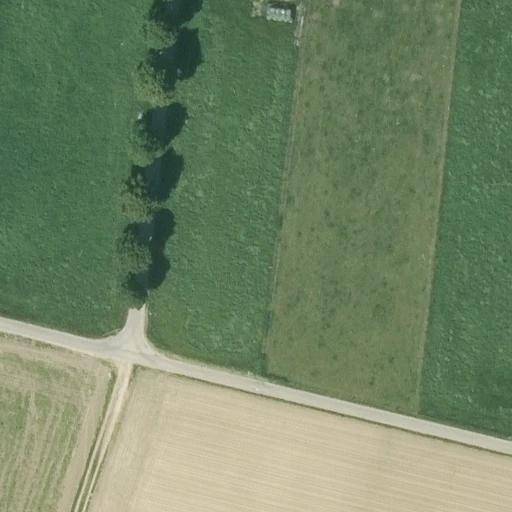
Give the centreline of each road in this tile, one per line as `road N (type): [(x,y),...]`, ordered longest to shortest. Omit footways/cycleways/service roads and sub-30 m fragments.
road 1 (track): [(511,449),(0,323)]
road 2 (track): [(75,511),(126,354),(170,0)]
